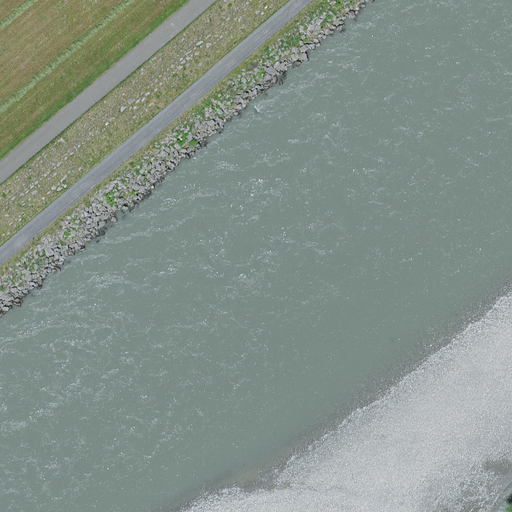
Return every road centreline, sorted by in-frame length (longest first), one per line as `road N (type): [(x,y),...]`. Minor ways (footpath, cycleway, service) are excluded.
road 1 (track): [(0,258),(301,0)]
road 2 (track): [(205,0),(0,175)]
